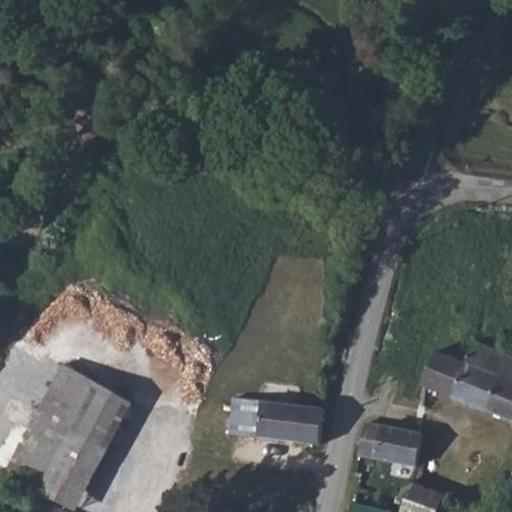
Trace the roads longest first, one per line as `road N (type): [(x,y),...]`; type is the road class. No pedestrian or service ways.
road 1 (track): [(408,181),(189,123),(124,123),(82,143),(0,274)]
road 2 (unclassified): [(329,511),(359,356),(408,181)]
road 3 (unclassified): [(408,181),(478,0)]
